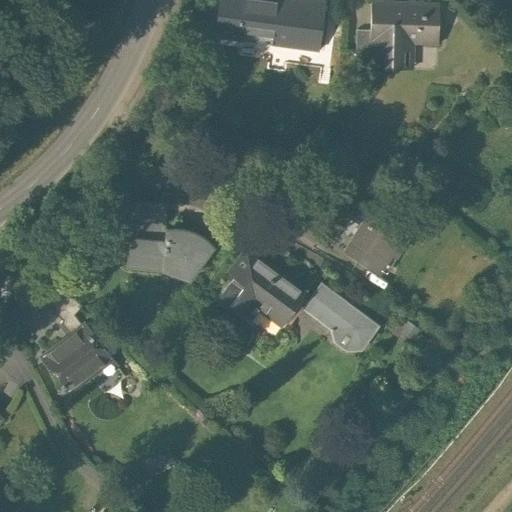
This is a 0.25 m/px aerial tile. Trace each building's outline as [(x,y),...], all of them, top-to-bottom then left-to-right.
[(321,7),(255,0),(221,0),(218,38),(316,49),(321,7)] [(438,19),(452,19),(452,0),(441,0),(441,5),(438,4),(438,19)] [(438,4),(373,4),(373,32),(373,57),(372,68),(412,69),(412,44),(438,44),(438,19),(438,4)] [(358,56),(373,57),(373,32),(359,32),(358,56)] [(360,222),(342,252),(380,275),(391,257),(397,260),(410,237),(368,212),(373,203),(340,184),(329,203),(360,222)] [(167,204),(132,201),(129,240),(163,243),(165,231),(167,204)] [(171,230),(165,231),(161,273),(190,285),(214,251),(210,245),(206,240),(200,236),(195,234),(189,231),(182,230),(177,230),(171,230)] [(161,273),(163,243),(129,240),(126,270),(161,273)] [(245,248),(226,274),(246,288),(231,308),(249,322),(256,311),(283,331),(299,308),(309,296),(245,248)] [(380,328),(319,283),(309,296),(299,308),(330,331),(331,344),(345,354),(361,353),(380,328)] [(124,377),(85,326),(42,359),(70,396),(91,379),(103,393),(124,377)]
